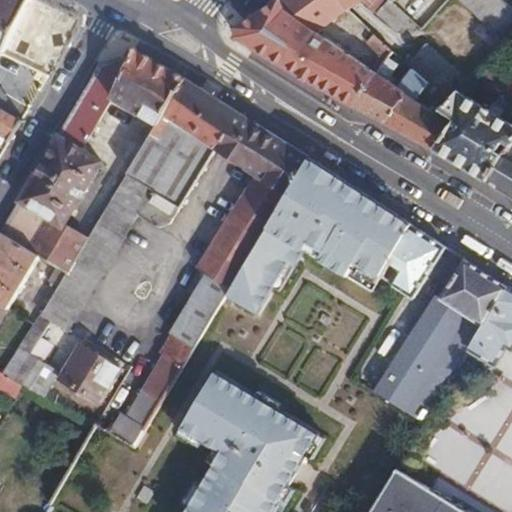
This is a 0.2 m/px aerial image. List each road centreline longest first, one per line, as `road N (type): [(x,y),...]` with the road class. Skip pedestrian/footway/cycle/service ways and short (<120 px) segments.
road 1 (primary): [(121,18),(335,135)]
road 2 (residential): [(110,12),(0,199)]
road 3 (primary): [(335,135),(511,244)]
road 4 (primary): [(335,135),(210,41)]
